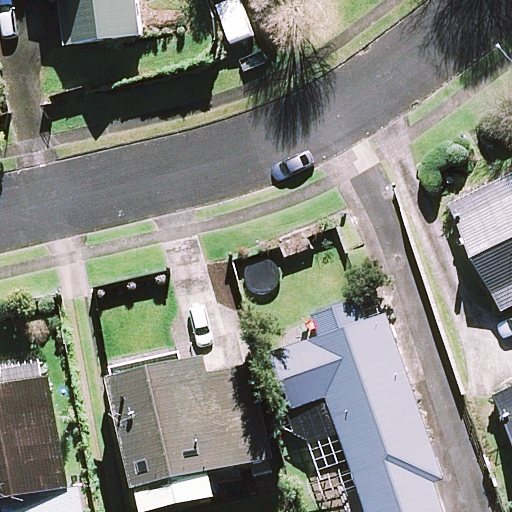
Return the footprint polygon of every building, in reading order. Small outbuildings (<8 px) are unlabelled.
[(141,37),(136,0),(62,0),(67,44),(141,37)] [(511,176),(452,207),(504,311),(511,306),(511,176)] [(367,320),(360,301),(274,330),(300,405),(330,395),(368,511),(444,511),(434,480),(442,477),(387,314),(367,320)] [(182,380),(178,362),(102,379),(132,511),(181,511),(211,505),(205,480),(267,465),(244,366),(182,380)] [(0,511),(78,511),(74,487),(64,489),(44,379),(0,387),(0,511)] [(511,386),(495,395),(511,429),(511,386)]
